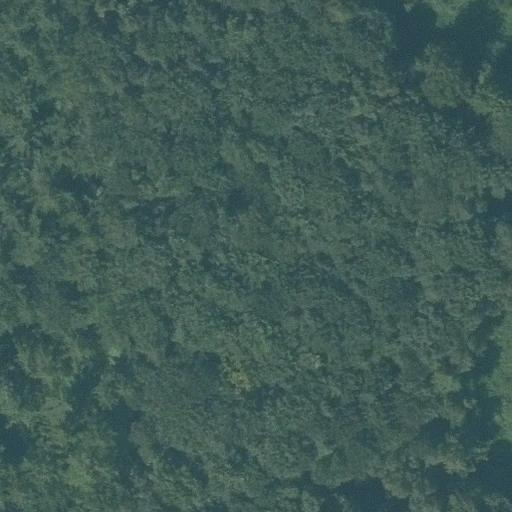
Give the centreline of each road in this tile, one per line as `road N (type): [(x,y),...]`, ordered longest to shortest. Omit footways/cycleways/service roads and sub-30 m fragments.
road 1 (track): [(112,511),(224,242)]
road 2 (track): [(224,242),(324,511)]
road 3 (track): [(329,0),(224,242)]
road 4 (track): [(224,242),(149,0)]
road 5 (track): [(361,0),(511,93)]
